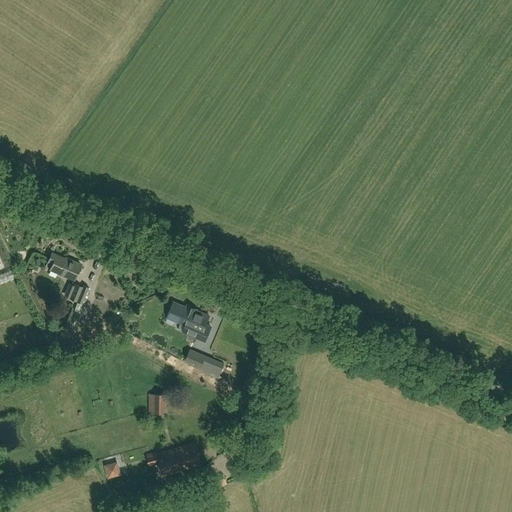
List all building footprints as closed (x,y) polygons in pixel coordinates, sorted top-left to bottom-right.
[(68,258),(68,259),(51,252),(47,261),(52,264),(50,269),(74,279),(80,264),(68,258)] [(83,287),(74,283),(68,297),(77,301),(83,287)] [(199,313),(194,311),(186,307),(173,302),(167,317),(185,325),(193,328),(190,334),(205,340),(211,327),(205,325),(209,316),(199,312),(199,313)] [(201,367),(205,356),(190,349),(185,360),(201,367)] [(166,393),(148,393),(148,412),(166,412),(166,393)] [(201,466),(194,443),(157,453),(157,452),(147,454),(150,465),(160,462),(164,476),(201,466)] [(105,463),(108,477),(121,474),(118,460),(105,463)]
